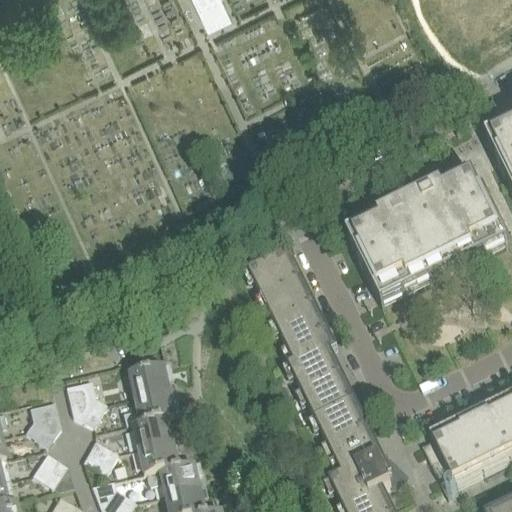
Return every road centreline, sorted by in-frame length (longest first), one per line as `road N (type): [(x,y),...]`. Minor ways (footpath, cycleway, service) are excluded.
road 1 (residential): [(299,217),(390,405),(401,407),(511,354)]
road 2 (unclassified): [(50,358),(299,217)]
road 3 (residential): [(299,217),(511,89)]
